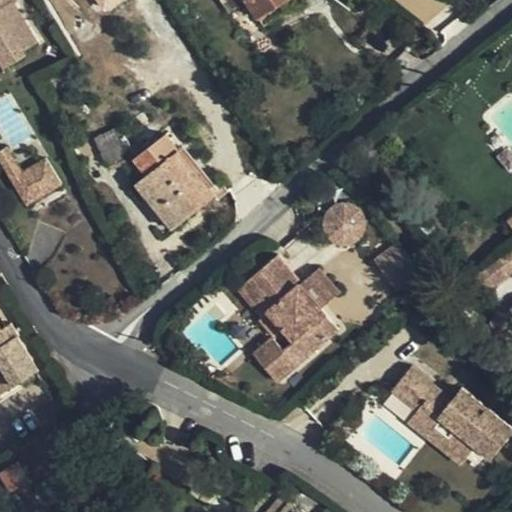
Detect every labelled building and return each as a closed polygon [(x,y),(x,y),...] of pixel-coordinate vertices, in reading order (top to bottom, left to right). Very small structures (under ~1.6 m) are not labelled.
[(0,59),(5,67),(26,55),(24,49),(38,42),(14,0),(11,0),(0,7),(0,6),(0,59)] [(122,0),(121,0),(94,0),(101,12),(122,0)] [(250,0),(266,23),(300,0),(250,0)] [(181,114),(163,128),(166,133),(180,149),(198,134),(181,114)] [(134,141),(142,151),(166,133),(163,128),(158,122),(134,141)] [(136,153),(124,132),(103,143),(115,165),(136,153)] [(180,149),(166,133),(142,151),(136,157),(149,173),(137,183),(160,211),(162,213),(171,205),(182,219),(214,192),(180,149)] [(0,157),(27,203),(46,192),(36,175),(43,170),(39,161),(25,170),(9,145),(0,150),(0,157)] [(36,175),(46,192),(62,183),(46,157),(39,161),(43,170),(36,175)] [(153,216),(160,211),(137,183),(131,188),(153,216)] [(317,221),(344,249),(370,224),(343,196),(317,221)] [(173,226),(182,219),(171,205),(162,213),(173,226)] [(473,272),(470,275),(456,285),(463,294),(470,290),(474,295),(483,288),(487,291),(511,272),(511,271),(511,269),(508,264),(511,260),(511,249),(509,246),(495,256),(473,272)] [(281,259),(250,284),(273,310),(270,312),(297,343),(310,358),(339,332),(321,309),(300,288),(304,286),(281,259)] [(304,286),(300,288),(321,309),(341,293),(322,270),(304,286)] [(270,312),(273,310),(250,284),(243,290),(265,316),(270,312)] [(496,309),(489,320),(495,330),(496,334),(510,334),(511,330),(511,312),(510,309),(496,309)] [(13,320),(2,326),(9,337),(17,333),(20,331),(13,320)] [(486,336),(495,330),(489,320),(480,326),(486,336)] [(0,391),(1,392),(39,369),(17,333),(9,337),(2,326),(0,322),(0,391)] [(279,383),(310,358),(297,343),(282,356),(271,343),(256,356),(279,383)] [(420,364),(403,385),(427,404),(423,409),(439,421),(431,432),(468,462),(483,442),(500,455),(511,440),(511,418),(483,395),(473,407),(460,396),(420,364)] [(470,384),(460,396),(473,407),(483,395),(470,384)] [(439,421),(423,409),(415,419),(431,432),(439,421)] [(24,463),(7,474),(18,493),(36,483),(24,463)] [(265,511),(280,511),(290,501),(282,494),(265,511)] [(304,511),(290,501),(280,511),(304,511)]
